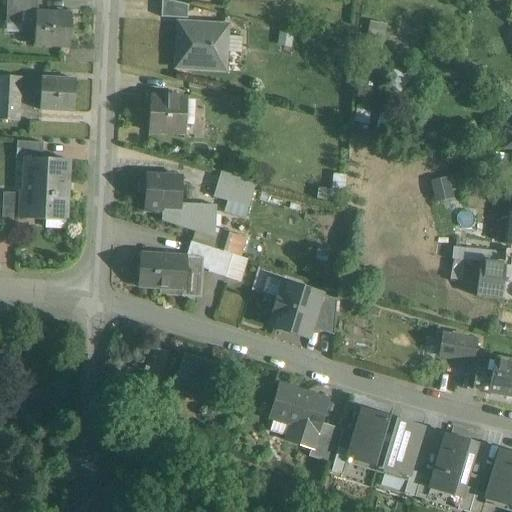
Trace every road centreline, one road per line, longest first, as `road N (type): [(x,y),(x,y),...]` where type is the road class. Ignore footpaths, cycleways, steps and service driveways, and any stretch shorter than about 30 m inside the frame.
road 1 (residential): [(92,306),(345,382),(511,419)]
road 2 (residential): [(92,306),(110,0)]
road 3 (residential): [(88,511),(92,306)]
